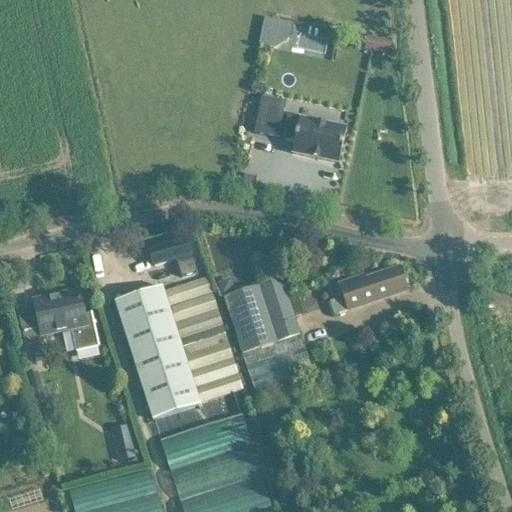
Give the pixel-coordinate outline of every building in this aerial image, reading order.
[(264,18),(258,46),(274,49),(288,40),(292,24),(264,18)] [(367,37),(365,51),(390,55),(392,41),(367,37)] [(253,84),(251,93),(263,95),(265,87),(253,84)] [(262,99),(255,135),(278,140),(286,104),(262,99)] [(288,118),(283,141),(295,143),(292,155),(339,165),(347,130),(300,120),(288,118)] [(245,176),(243,184),(253,186),(254,178),(245,176)] [(188,240),(149,252),(154,268),(176,262),(182,280),(198,275),(188,240)] [(211,263),(212,251),(198,250),(197,262),(211,263)] [(344,299),(330,304),(335,317),(407,293),(399,270),(356,285),(355,281),(340,286),(344,299)] [(243,391),(214,299),(207,280),(164,294),(163,292),(117,306),(154,421),(243,391)] [(232,281),(218,285),(223,298),(236,294),(232,281)] [(313,375),(301,337),(282,281),(225,299),(256,393),(313,375)] [(92,315),(84,317),(79,293),(34,303),(35,310),(18,313),(22,333),(25,347),(44,343),(43,338),(72,332),(76,353),(99,348),(92,315)] [(38,374),(28,376),(37,408),(47,405),(38,374)] [(11,392),(1,395),(5,406),(14,403),(11,392)] [(132,443),(116,447),(119,463),(136,459),(132,443)]
